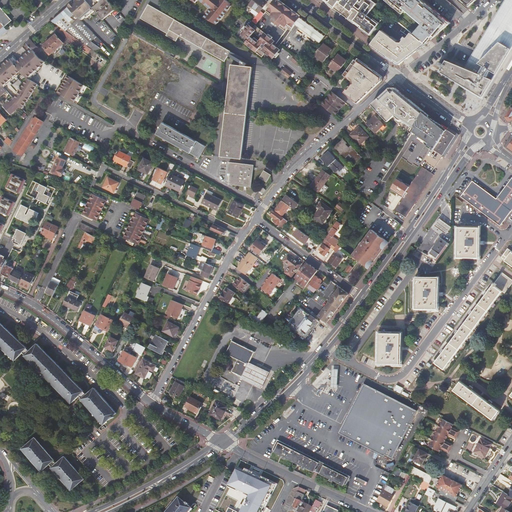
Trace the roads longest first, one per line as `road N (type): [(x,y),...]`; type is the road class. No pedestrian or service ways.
road 1 (residential): [(511,229),(398,377),(383,378),(327,348)]
road 2 (unclassified): [(255,219),(150,402)]
road 3 (unclassified): [(397,76),(291,173),(255,219)]
road 4 (residential): [(34,304),(76,219),(109,230),(120,205)]
road 5 (unclassified): [(150,402),(34,304)]
road 6 (secondary): [(445,174),(360,295)]
road 7 (secondary): [(100,511),(224,441)]
road 8 (secondary): [(366,300),(445,187)]
road 9 (residential): [(255,219),(360,295)]
road 10 (unknown): [(346,359),(424,256)]
road 11 (tertiary): [(295,0),(397,76)]
road 12 (residential): [(397,76),(490,0)]
